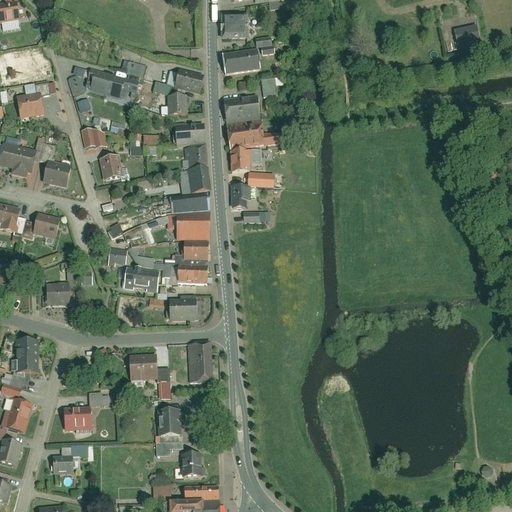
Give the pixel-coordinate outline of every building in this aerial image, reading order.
[(0,18),(18,18),(17,1),(0,1),(0,18)] [(248,18),(221,19),(221,43),(248,43),(248,18)] [(452,34),(456,55),(478,51),(474,30),(452,34)] [(256,51),(224,57),(228,79),(263,72),(261,58),(277,55),(274,42),(255,45),(256,51)] [(135,93),(143,65),(128,60),(123,76),(77,63),(74,73),(92,78),(89,89),(119,97),(122,89),(135,93)] [(161,115),(186,114),(185,91),(195,91),(199,71),(176,66),(171,81),(153,79),(153,94),(166,93),(166,105),(161,105),(161,115)] [(227,98),(228,119),(260,117),(259,98),(275,98),(274,80),(257,81),(256,77),(240,78),(241,98),(227,98)] [(17,93),(20,117),(41,114),(38,96),(50,94),(48,81),(32,83),(33,90),(17,93)] [(92,100),(81,102),(83,112),(94,110),(92,100)] [(230,124),(231,170),(250,170),(250,156),(261,155),(261,146),(283,146),(282,128),(260,128),(260,123),(230,124)] [(103,126),(82,126),(82,143),(102,143),(103,126)] [(205,146),(204,127),(186,128),(186,126),(176,127),(176,138),(174,139),(174,145),(177,146),(177,148),(205,146)] [(158,132),(128,132),(128,151),(158,151),(158,132)] [(0,162),(10,165),(9,172),(23,175),(26,162),(31,163),(33,156),(45,159),(41,179),(62,183),(68,158),(51,154),(53,143),(32,139),(31,145),(0,138),(0,162)] [(190,170),(207,167),(205,148),(186,150),(187,162),(189,162),(190,170)] [(116,153),(97,157),(103,180),(121,176),(116,153)] [(211,194),(207,169),(187,172),(187,173),(180,174),(181,177),(188,176),(191,197),(211,194)] [(231,185),(231,208),(248,208),(248,192),(273,192),(273,180),(249,180),(249,185),(231,185)] [(173,216),(210,213),(210,195),(171,200),(172,208),(157,211),(159,219),(173,216)] [(116,204),(106,206),(107,212),(118,210),(116,204)] [(0,207),(0,224),(9,227),(13,211),(0,207)] [(265,223),(265,213),(249,214),(249,224),(265,223)] [(177,242),(209,242),(210,214),(177,216),(177,242)] [(33,215),(27,230),(52,240),(58,225),(33,215)] [(116,241),(127,234),(122,225),(111,231),(116,241)] [(184,261),(208,262),(208,244),(184,244),(184,261)] [(117,249),(113,267),(118,268),(119,264),(130,267),(133,253),(117,249)] [(0,266),(0,289),(4,290),(5,281),(17,283),(21,259),(3,257),(2,267),(0,266)] [(178,285),(207,286),(208,268),(179,267),(178,285)] [(123,289),(157,294),(160,274),(127,270),(125,282),(124,282),(123,289)] [(69,287),(50,286),(49,310),(68,310),(69,287)] [(180,303),(170,303),(170,322),(197,322),(196,298),(180,298),(180,303)] [(18,351),(37,351),(37,344),(33,344),(33,343),(18,343),(18,351)] [(214,344),(188,344),(188,386),(215,386),(214,344)] [(37,351),(18,351),(18,362),(12,362),(12,373),(18,373),(18,375),(37,375),(37,351)] [(156,353),(126,354),(127,386),(141,386),(141,382),(167,381),(167,366),(156,366),(156,353)] [(160,387),(160,401),(174,400),(174,386),(160,387)] [(22,391),(5,387),(2,400),(19,404),(22,391)] [(86,412),(66,411),(65,435),(92,436),(93,411),(102,411),(102,399),(102,396),(86,395),(86,412)] [(29,410),(16,406),(11,428),(25,431),(29,410)] [(180,438),(179,412),(159,413),(161,441),(150,441),(150,446),(156,445),(179,444),(179,438),(180,438)] [(183,452),(182,444),(179,444),(156,445),(157,459),(170,458),(170,452),(183,452)] [(20,449),(6,445),(1,466),(16,469),(20,449)] [(200,457),(182,457),(183,480),(201,479),(201,478),(205,478),(204,470),(200,471),(200,457)] [(72,459),(53,460),(54,480),(73,479),(72,459)] [(9,490),(0,488),(0,509),(3,510),(9,490)] [(219,501),(218,489),(185,489),(185,502),(219,501)] [(171,504),(170,496),(154,497),(155,504),(171,504)] [(220,511),(220,502),(165,505),(164,511),(220,511)]
